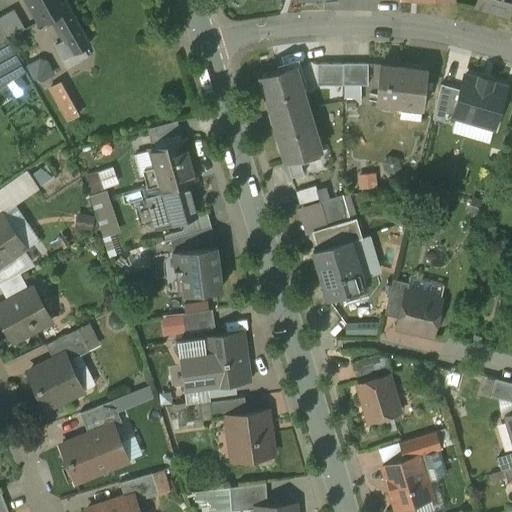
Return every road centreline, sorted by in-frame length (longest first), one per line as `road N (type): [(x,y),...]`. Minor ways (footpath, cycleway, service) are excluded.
road 1 (tertiary): [(344,511),(204,44)]
road 2 (residential): [(511,50),(397,26),(300,27),(204,44)]
road 3 (residential): [(0,379),(49,511)]
